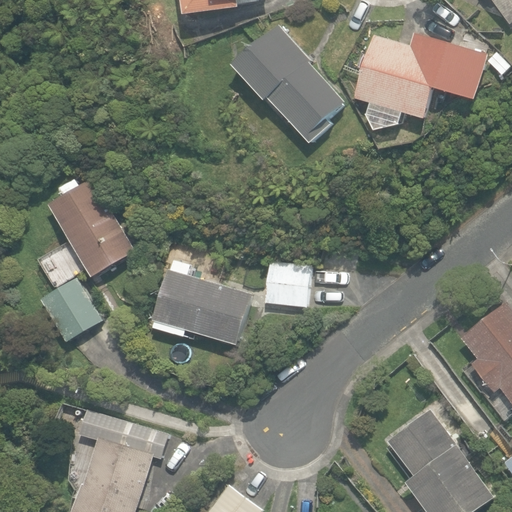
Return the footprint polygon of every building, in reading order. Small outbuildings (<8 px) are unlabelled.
[(187,0),(190,17),(244,9),(242,0),(187,0)] [(511,0),(494,0),(511,26),(511,25),(511,0)] [(273,99),(313,144),(333,126),(329,120),(347,103),(311,63),(313,61),(281,26),(236,67),(269,103),(273,99)] [(449,59),(453,43),(417,34),(415,46),(378,36),(360,100),(374,104),(370,115),(378,131),(403,125),(406,113),(428,119),(446,58),(449,59)] [(499,61),(491,68),(499,77),(507,70),(499,61)] [(52,207),(97,279),(141,252),(96,179),(82,188),(77,180),(63,188),(68,197),(52,207)] [(240,345),(255,294),(190,275),(193,266),(176,261),(173,271),(170,270),(153,327),(190,338),(192,331),(240,345)] [(267,303),(309,308),(314,266),(272,261),(267,303)] [(44,298),(70,344),(107,323),(81,277),(44,298)] [(505,390),(511,398),(511,305),(511,303),(465,338),(482,360),(476,365),(499,394),(505,390)] [(410,484),(431,511),(482,511),(500,498),(434,410),(391,442),(418,478),(410,484)] [(76,511),(139,511),(143,501),(156,457),(164,459),(171,435),(90,411),(82,435),(100,440),(87,485),(84,485),(76,511)] [(209,511),(210,511),(261,511),(265,507),(231,481),(209,511)]
